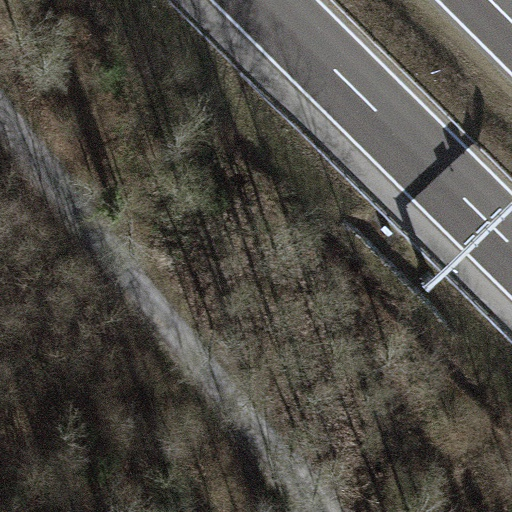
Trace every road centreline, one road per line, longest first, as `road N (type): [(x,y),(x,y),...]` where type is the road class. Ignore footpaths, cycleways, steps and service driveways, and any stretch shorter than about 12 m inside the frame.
road 1 (track): [(0,98),(330,511)]
road 2 (motorway): [(263,0),(511,247)]
